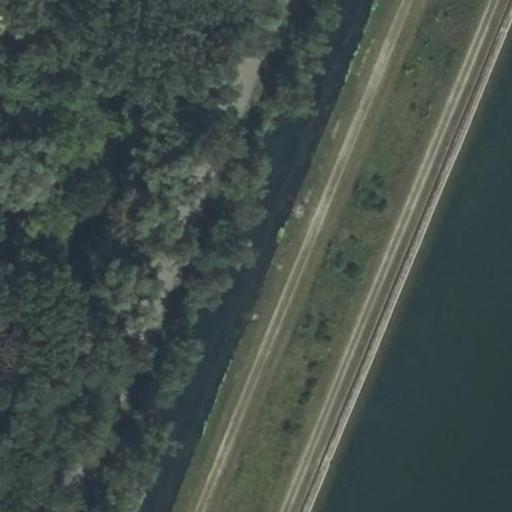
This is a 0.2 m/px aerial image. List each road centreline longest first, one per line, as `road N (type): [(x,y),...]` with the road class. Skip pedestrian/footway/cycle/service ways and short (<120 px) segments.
road 1 (tertiary): [(265,0),(47,511)]
road 2 (track): [(409,0),(199,511)]
road 3 (track): [(279,511),(487,0)]
